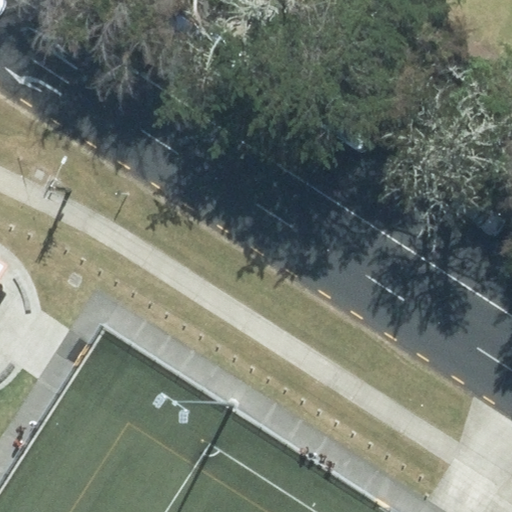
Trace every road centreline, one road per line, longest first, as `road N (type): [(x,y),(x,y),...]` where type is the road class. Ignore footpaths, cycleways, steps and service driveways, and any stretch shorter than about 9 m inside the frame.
road 1 (secondary): [(511,312),(184,102)]
road 2 (secondary): [(184,102),(0,13)]
road 3 (secondary): [(63,0),(184,102)]
